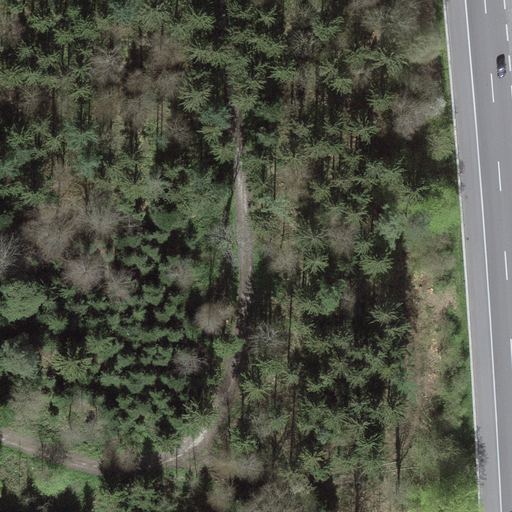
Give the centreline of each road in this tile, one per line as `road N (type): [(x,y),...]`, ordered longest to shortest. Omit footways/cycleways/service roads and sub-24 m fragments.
road 1 (track): [(0,435),(82,468),(133,468),(173,458),(229,408),(247,318),(248,247),(218,0)]
road 2 (motorway): [(484,0),(511,356)]
